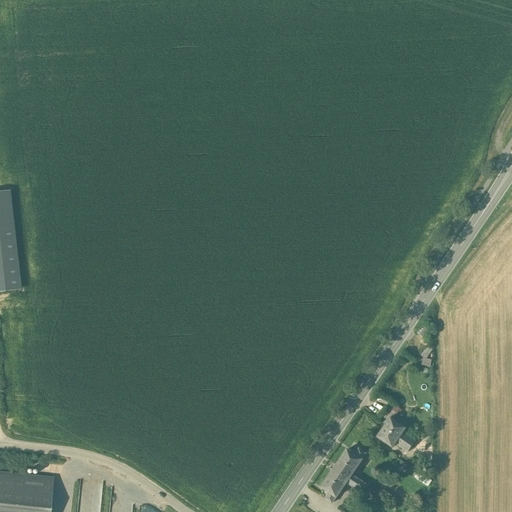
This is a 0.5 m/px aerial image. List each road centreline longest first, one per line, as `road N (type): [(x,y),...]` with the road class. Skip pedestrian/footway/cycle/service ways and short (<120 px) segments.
road 1 (secondary): [(279,511),(511,168)]
road 2 (unclassified): [(185,511),(100,458),(0,445)]
